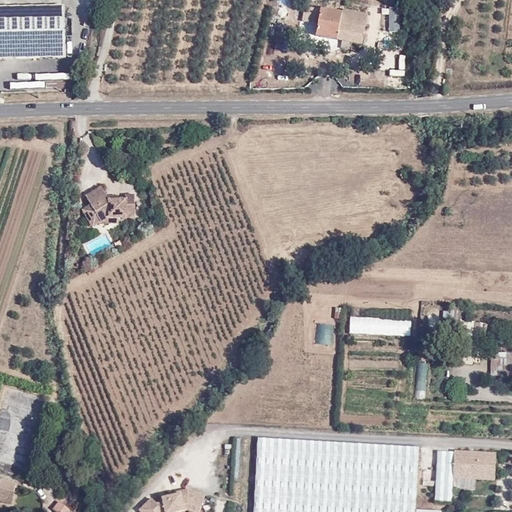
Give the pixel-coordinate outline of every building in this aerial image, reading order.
[(0,56),(65,56),(65,5),(0,5),(0,56)] [(311,6),(309,15),(319,17),(320,7),(311,6)] [(336,38),(342,11),(320,7),(319,17),(316,34),(328,36),(336,38)] [(361,42),(367,12),(342,7),(342,11),(336,38),(342,39),(350,40),(361,42)] [(327,42),(328,36),(316,34),(315,40),(327,42)] [(341,46),(348,47),(350,40),(342,39),(341,46)] [(308,49),(313,50),(315,43),(303,41),(301,50),(308,52),(308,49)] [(108,197),(101,184),(84,194),(90,203),(81,209),(91,226),(100,221),(136,220),(134,194),(124,193),(125,197),(108,197)] [(430,309),(430,325),(438,325),(438,309),(430,309)] [(352,334),(369,334),(369,330),(367,330),(367,318),(352,318),(352,334)] [(410,335),(410,320),(370,320),(370,336),(410,335)] [(483,340),(486,325),(465,322),(463,337),(483,340)] [(331,344),(331,324),(314,324),(314,344),(331,344)] [(511,369),(511,352),(496,353),(496,369),(511,369)] [(415,363),(414,392),(425,392),(425,363),(415,363)] [(440,511),(441,511),(415,510),(417,446),(255,440),(252,511),(440,511)] [(452,489),(475,489),(475,480),(494,481),(495,452),(436,451),(434,502),(451,502),(452,489)] [(199,511),(196,509),(204,501),(188,485),(179,495),(173,490),(156,506),(149,499),(137,511),(174,511),(178,508),(182,511),(199,511)]
